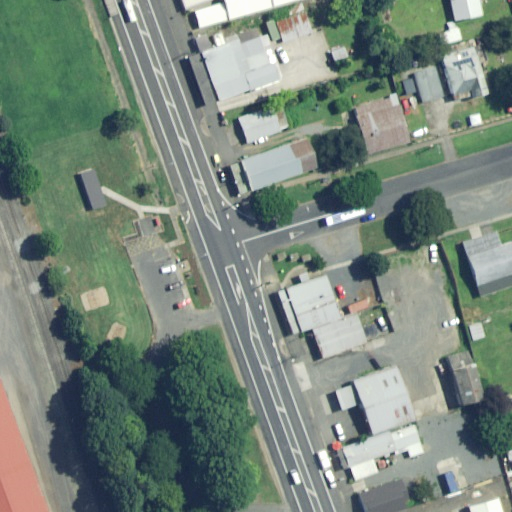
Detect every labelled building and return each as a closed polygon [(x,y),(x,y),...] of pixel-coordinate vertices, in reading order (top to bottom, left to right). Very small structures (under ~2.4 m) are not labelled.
[(179,0),(184,11),(211,1),(211,0),(179,0)] [(481,17),(477,0),(449,0),(453,22),(481,17)] [(275,20),(282,43),(313,34),(306,12),(275,20)] [(208,102),(274,81),(258,30),(191,51),(208,102)] [(348,59),(344,47),(330,52),(334,64),(348,59)] [(453,102),(484,94),(472,49),(441,58),(453,102)] [(443,98),(434,68),(413,74),(422,104),(443,98)] [(415,93),(411,80),(402,83),(406,96),(415,93)] [(389,96),(390,98),(352,109),(366,155),(407,143),(397,108),(399,107),(395,94),(389,96)] [(268,104),(233,117),(244,144),(278,131),(268,104)] [(303,135),(231,158),(242,193),(314,170),(303,135)] [(146,254),(138,231),(122,237),(130,260),(146,254)] [(461,243),(478,297),(511,286),(511,243),(498,248),(494,233),(461,243)] [(386,268),(374,271),(380,292),(392,288),(386,268)] [(324,277),(278,291),(292,335),(307,330),(316,359),(362,345),(351,313),(337,317),(324,277)] [(401,307),(386,313),(394,333),(409,327),(401,307)] [(484,338),(480,323),(467,326),(471,342),(484,338)] [(450,355),(425,362),(440,409),(465,401),(450,355)] [(384,362),(334,377),(353,436),(402,421),(384,362)] [(28,511),(0,425),(0,511),(28,511)] [(376,432),(328,447),(334,466),(382,451),(376,432)] [(496,475),(496,466),(466,467),(466,476),(496,475)] [(388,477),(343,491),(349,511),(380,511),(397,507),(388,477)] [(485,511),(481,499),(446,510),(446,511),(485,511)]
